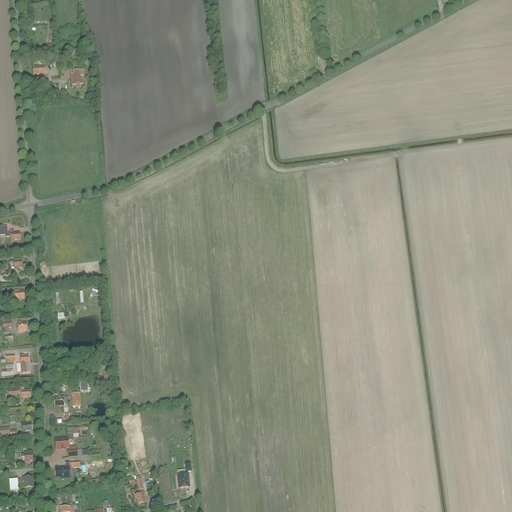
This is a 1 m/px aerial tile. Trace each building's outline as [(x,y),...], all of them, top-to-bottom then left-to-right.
[(45,67),(32,68),(33,77),(45,76),(45,67)] [(83,76),(83,71),(72,71),(72,73),(71,73),(71,85),(82,85),(82,76),(83,76)] [(0,235),(7,235),(7,237),(11,236),(10,233),(9,233),(9,226),(0,226),(0,235)] [(11,233),(10,233),(11,236),(11,242),(16,241),(16,240),(23,240),(22,232),(15,233),(11,233)] [(24,261),(15,262),(15,269),(25,268),(24,261)] [(23,321),(19,322),(19,332),(26,331),(25,330),(29,330),(29,322),(23,323),(23,321)] [(25,354),(21,355),(23,373),(31,373),(30,355),(26,356),(25,354)] [(20,390),(9,391),(10,398),(15,398),(14,396),(20,396),(20,390)] [(22,391),(21,391),(22,399),(26,399),(26,398),(33,397),(33,390),(26,391),(22,391)] [(75,395),(73,395),(74,406),(82,406),(82,392),(75,393),(75,395)] [(62,397),(54,398),(55,406),(61,405),(62,407),(67,406),(66,396),(62,397)] [(26,423),(22,423),(23,433),(34,432),(33,423),(26,424),(26,423)] [(10,427),(0,428),(1,436),(11,435),(11,430),(10,427)] [(71,438),(55,439),(56,450),(72,449),(71,438)] [(71,467),(60,468),(60,477),(72,476),(71,467)] [(191,473),(179,475),(181,488),(192,487),(191,473)] [(36,476),(23,477),(24,481),(26,481),(26,487),(37,486),(36,476)] [(22,478),(12,479),(12,480),(10,480),(11,491),(13,490),(19,490),(21,490),(20,485),(23,485),(22,478)] [(143,479),(137,480),(139,490),(145,489),(143,479)] [(146,492),(136,494),(136,497),(138,497),(140,503),(148,502),(146,492)]
